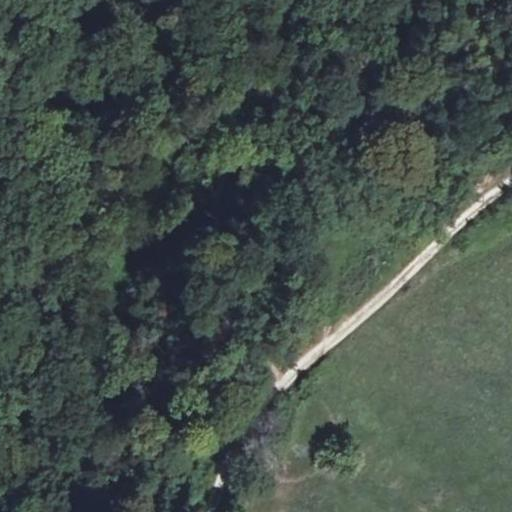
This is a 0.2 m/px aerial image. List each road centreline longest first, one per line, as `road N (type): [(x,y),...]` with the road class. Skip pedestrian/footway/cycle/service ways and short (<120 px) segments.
road 1 (track): [(511,183),(460,219),(268,395)]
road 2 (track): [(268,395),(210,511)]
